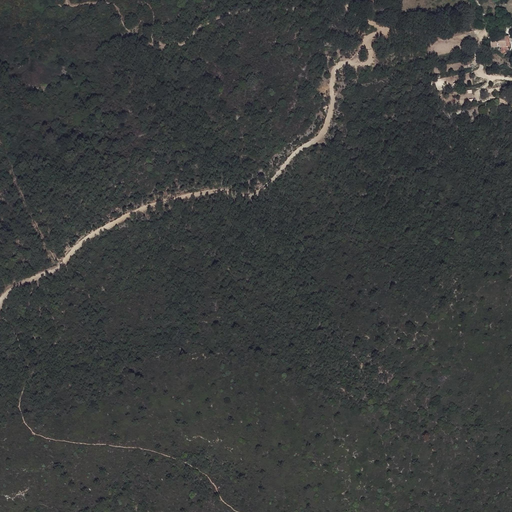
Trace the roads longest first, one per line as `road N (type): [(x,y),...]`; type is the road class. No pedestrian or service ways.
road 1 (track): [(0,301),(14,284),(59,268),(86,238),(159,200),(252,185),(281,172),(319,136),(330,116),(332,74),(374,26)]
road 2 (track): [(66,0),(144,1),(156,44),(177,48),(204,23),(229,15),(347,8)]
road 3 (track): [(347,8),(374,26),(425,32),(511,20)]
